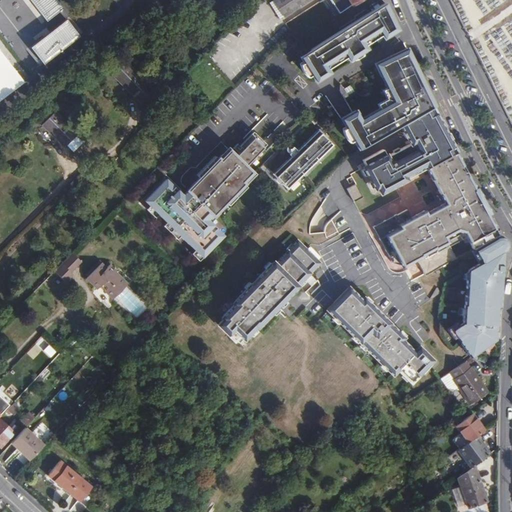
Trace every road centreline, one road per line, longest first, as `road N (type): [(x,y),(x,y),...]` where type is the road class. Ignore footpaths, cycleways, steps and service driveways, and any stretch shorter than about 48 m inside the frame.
road 1 (secondary): [(403,0),(459,128),(511,216)]
road 2 (residential): [(506,511),(511,292)]
road 3 (secondary): [(511,197),(416,0)]
road 4 (unknown): [(0,251),(77,169),(117,150),(140,109)]
